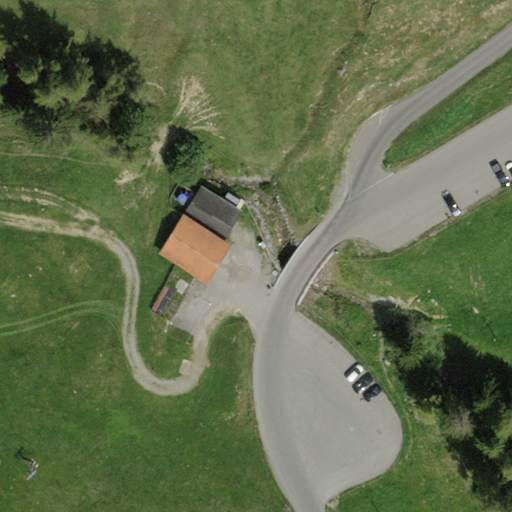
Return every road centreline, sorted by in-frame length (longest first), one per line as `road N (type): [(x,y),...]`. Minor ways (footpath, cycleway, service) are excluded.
road 1 (unclassified): [(312,511),(275,414),(270,373),(278,312),(304,260),(349,214),(387,130),(511,33)]
road 2 (track): [(278,312),(216,293),(200,314),(203,351),(193,382),(160,386),(141,375),(131,355),(134,258),(80,228),(0,214)]
